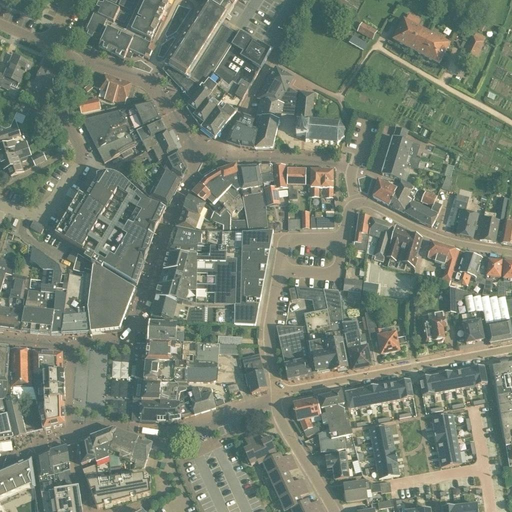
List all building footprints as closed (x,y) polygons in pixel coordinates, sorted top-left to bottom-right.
[(141,0),(125,33),(109,25),(98,49),(123,61),(126,56),(130,58),(132,54),(148,61),(154,47),(149,45),(169,0),(141,0)] [(130,11),(135,0),(120,0),(118,6),(130,11)] [(229,21),(231,18),(228,16),(234,7),(233,7),(237,0),(201,0),(200,2),(229,21)] [(124,24),(128,15),(119,11),(120,11),(100,2),(84,35),(98,41),(107,21),(113,24),(115,20),(124,24)] [(237,36),(230,32),(200,12),(163,71),(195,98),(188,106),(197,113),(194,116),(204,124),(201,128),(215,139),(238,110),(247,93),(270,53),(239,33),(237,36)] [(416,53),(428,32),(418,27),(421,22),(408,15),(406,20),(405,19),(393,41),(416,53)] [(372,41),(377,32),(362,24),(357,33),(372,41)] [(428,32),(416,53),(440,65),(451,44),(428,32)] [(363,51),(367,44),(352,35),(348,42),(363,51)] [(460,60),(472,66),(484,42),(472,36),(460,60)] [(27,74),(31,65),(13,57),(4,77),(0,74),(0,86),(8,90),(11,84),(17,87),(24,73),(27,74)] [(51,90),(57,78),(46,72),(47,71),(41,69),(35,82),(31,80),(27,89),(28,90),(23,101),(35,107),(39,98),(37,97),(38,94),(42,85),(51,90)] [(338,124),(311,122),(313,95),(299,94),(299,97),(283,88),(288,78),(271,69),(254,99),(261,101),(259,107),(280,112),(280,115),(298,116),(296,137),(307,137),(307,142),(336,144),(343,139),(344,131),(338,124)] [(123,104),(130,86),(100,76),(93,89),(107,93),(105,101),(113,103),(113,101),(123,104)] [(82,113),(95,111),(93,101),(80,104),(82,113)] [(136,134),(161,123),(161,122),(152,103),(84,121),(98,151),(112,144),(136,134)] [(26,117),(30,108),(21,104),(16,113),(26,117)] [(280,115),(280,112),(259,107),(257,117),(262,118),(261,123),(256,122),(254,130),(259,131),(255,150),(264,150),(264,149),(272,149),(280,115)] [(244,154),(253,154),(256,132),(251,130),(253,119),(243,117),(230,136),(226,145),(244,154)] [(0,134),(4,133),(18,128),(16,122),(15,120),(13,121),(10,128),(5,130),(0,127),(0,134)] [(142,144),(166,133),(161,123),(136,134),(142,144)] [(406,140),(408,132),(396,128),(393,136),(406,140)] [(0,137),(0,144),(21,139),(19,132),(0,137)] [(177,153),(166,133),(142,144),(142,146),(143,145),(146,153),(123,165),(126,171),(147,160),(151,167),(163,161),(177,153)] [(142,146),(142,144),(136,134),(112,144),(98,151),(104,164),(130,151),(142,146)] [(399,154),(416,159),(419,147),(393,139),(388,153),(398,156),(399,154)] [(0,159),(29,150),(26,142),(15,146),(14,143),(0,147),(0,159)] [(59,155),(67,151),(65,146),(56,150),(59,155)] [(29,150),(0,159),(0,161),(3,170),(8,169),(10,177),(24,173),(21,165),(22,164),(22,163),(27,161),(28,159),(27,158),(31,156),(29,150)] [(35,167),(46,161),(42,153),(31,158),(35,167)] [(171,175),(180,179),(184,172),(185,167),(178,153),(177,153),(163,161),(171,175)] [(421,160),(416,159),(399,154),(398,156),(388,153),(386,161),(406,167),(418,170),(421,160)] [(167,205),(180,179),(171,175),(163,161),(151,167),(131,178),(134,184),(149,199),(167,205)] [(401,181),(406,167),(386,161),(382,175),(401,181)] [(241,191),(238,169),(237,165),(217,172),(206,178),(200,184),(218,202),(225,208),(226,209),(230,219),(231,219),(232,218),(231,215),(236,210),(239,213),(243,208),(239,195),(237,192),(241,191)] [(273,189),(263,190),(264,191),(267,208),(280,206),(278,191),(287,191),(286,167),(272,168),(273,189)] [(262,185),(263,185),(260,168),(238,169),(241,191),(243,201),(244,205),(248,232),(267,229),(266,210),(262,185)] [(262,185),(263,190),(273,189),(272,168),(260,168),(263,185),(262,185)] [(306,171),(297,171),(289,171),(289,186),(289,201),(297,201),(297,192),(292,191),(292,187),(297,187),(305,187),(306,171)] [(320,190),(321,172),(310,172),(310,199),(318,199),(318,190),(320,190)] [(321,172),(320,190),(325,190),(325,199),(332,199),(333,172),(321,172)] [(95,182),(86,197),(153,236),(166,209),(147,202),(119,176),(116,176),(114,175),(111,175),(110,174),(107,174),(100,185),(95,182)] [(451,179),(449,178),(446,177),(441,190),(449,192),(450,185),(454,186),(456,178),(452,177),(451,179)] [(394,195),(396,190),(378,180),(372,197),(389,206),(395,196),(394,195)] [(223,210),(225,208),(218,202),(200,184),(193,193),(200,199),(206,203),(208,201),(213,206),(211,207),(217,212),(216,213),(214,212),(214,213),(220,218),(224,214),(223,210)] [(411,202),(413,203),(414,200),(413,199),(417,192),(412,190),(413,188),(409,186),(408,188),(405,186),(403,186),(402,186),(399,191),(396,190),(394,195),(395,196),(389,206),(404,215),(404,214),(411,202)] [(433,207),(435,203),(437,198),(425,192),(421,203),(432,207),(433,207)] [(87,253),(84,259),(134,289),(136,286),(137,286),(148,251),(153,236),(86,197),(79,193),(55,234),(87,253)] [(467,206),(469,196),(457,193),(455,203),(467,206)] [(184,210),(199,218),(205,205),(190,198),(184,210)] [(506,217),(508,202),(500,200),(497,215),(484,212),(480,241),(495,243),(499,216),(506,217)] [(431,211),(413,203),(411,202),(404,214),(419,223),(431,229),(442,206),(435,203),(433,207),(432,207),(431,211)] [(231,222),(231,219),(230,219),(226,209),(225,208),(223,210),(224,214),(220,218),(214,213),(209,221),(230,229),(230,222),(231,222)] [(204,220),(199,218),(184,210),(177,228),(178,228),(196,232),(197,229),(200,229),(204,220)] [(472,239),(478,216),(462,212),(456,235),(472,239)] [(368,243),(371,221),(371,219),(358,217),(355,243),(360,245),(361,241),(368,243)] [(300,231),(300,220),(288,220),(288,231),(300,231)] [(371,221),(368,243),(366,255),(376,258),(375,260),(376,262),(383,264),(393,228),(371,221)] [(41,235),(45,228),(34,222),(30,229),(41,235)] [(230,222),(230,229),(230,234),(247,233),(245,222),(231,222),(230,222)] [(511,224),(504,223),(500,244),(511,246),(511,224)] [(406,251),(411,236),(396,229),(387,259),(390,260),(387,268),(393,269),(398,254),(401,255),(403,250),(406,251)] [(177,231),(170,252),(201,254),(201,252),(206,252),(208,234),(203,234),(202,236),(177,231)] [(4,233),(0,244),(0,260),(7,263),(15,237),(4,233)] [(255,328),(273,233),(267,233),(256,234),(247,234),(241,234),(240,307),(234,307),(234,309),(234,327),(255,328)] [(192,308),(234,309),(234,307),(240,307),(241,234),(208,234),(206,252),(206,254),(210,254),(210,258),(169,256),(167,256),(163,272),(159,287),(158,290),(157,290),(156,295),(155,299),(177,305),(177,304),(192,308)] [(393,269),(404,273),(406,266),(413,269),(417,261),(416,260),(421,241),(411,236),(406,251),(403,250),(401,255),(398,254),(393,269)] [(452,280),(460,252),(432,243),(428,259),(442,263),(440,268),(445,269),(443,277),(440,285),(448,288),(451,279),(452,280)] [(33,248),(33,249),(31,262),(44,271),(59,267),(33,248)] [(467,276),(473,257),(465,254),(455,283),(461,285),(464,276),(467,276)] [(75,266),(73,271),(91,276),(87,309),(90,334),(91,334),(119,331),(135,290),(134,289),(84,259),(78,255),(75,265),(75,266)] [(486,279),(487,262),(482,261),(482,260),(473,257),(467,276),(464,276),(461,285),(467,287),(470,278),(474,279),(474,280),(475,283),(484,286),(484,288),(486,279)] [(0,330),(20,333),(24,313),(23,312),(24,303),(23,302),(27,278),(14,276),(9,303),(0,301),(0,292),(6,272),(13,274),(15,265),(7,263),(0,260),(0,330)] [(486,279),(484,288),(491,289),(492,279),(500,279),(501,262),(488,261),(487,262),(486,279)] [(511,279),(511,263),(504,263),(503,283),(499,283),(498,298),(505,298),(506,290),(508,290),(509,279),(511,279)] [(28,292),(24,313),(20,333),(28,334),(51,337),(51,334),(61,334),(69,277),(62,276),(59,267),(44,271),(42,287),(40,294),(28,292)] [(61,334),(61,336),(62,336),(90,334),(87,309),(91,276),(73,271),(71,270),(69,277),(61,334)] [(361,294),(363,282),(344,279),(343,292),(361,294)] [(377,297),(378,285),(363,284),(362,296),(377,297)] [(291,302),(299,300),(296,288),(289,290),(291,302)] [(445,314),(456,314),(455,289),(444,289),(445,314)] [(343,324),(341,298),(339,293),(324,291),(328,312),(331,328),(323,330),(325,338),(327,345),(326,345),(331,370),(331,372),(347,369),(342,342),(346,341),(343,325),(343,324)] [(511,339),(511,336),(508,318),(504,301),(504,299),(497,301),(497,298),(489,299),(488,298),(481,299),(480,297),(472,299),(472,297),(464,298),(467,314),(472,313),(478,312),(482,311),(489,345),(511,339)] [(177,305),(155,299),(155,301),(149,323),(172,324),(177,305)] [(317,373),(331,370),(326,345),(327,345),(325,338),(323,330),(331,328),(328,312),(304,316),(309,342),(307,342),(312,367),(315,367),(317,373)] [(474,342),(484,341),(478,312),(472,313),(474,323),(463,325),(465,336),(464,336),(466,345),(474,343),(474,342)] [(367,330),(376,328),(373,313),(364,315),(367,330)] [(441,343),(443,341),(445,340),(444,334),(446,333),(443,314),(434,315),(435,323),(422,325),(426,343),(434,342),(435,342),(438,344),(441,343)] [(343,325),(346,341),(350,362),(351,361),(353,371),(371,368),(367,349),(361,350),(360,342),(361,342),(357,323),(343,324),(343,325)] [(147,343),(184,344),(184,335),(176,335),(177,326),(149,324),(147,343)] [(396,339),(395,335),(394,328),(375,332),(377,345),(380,345),(382,356),(390,354),(390,355),(393,355),(392,354),(399,352),(397,345),(406,344),(405,337),(396,339)] [(287,382),(306,377),(303,362),(307,361),(301,333),(277,339),(287,382)] [(238,345),(242,345),(242,337),(221,337),(220,355),(238,356),(238,345)] [(187,372),(186,384),(210,384),(217,384),(219,356),(219,345),(184,344),(184,346),(147,344),(145,363),(175,364),(175,371),(187,372)] [(8,380),(8,364),(8,350),(0,348),(0,434),(11,432),(7,417),(4,418),(1,402),(3,394),(2,391),(4,391),(4,384),(7,384),(8,380)] [(8,364),(8,380),(11,380),(11,389),(31,389),(30,354),(30,351),(10,351),(10,364),(8,364)] [(62,357),(62,356),(33,355),(36,389),(44,432),(65,427),(64,407),(63,407),(63,402),(65,402),(64,374),(63,374),(62,357)] [(267,391),(258,356),(247,359),(248,366),(243,367),(246,377),(245,377),(248,389),(250,388),(252,395),(267,391)] [(509,401),(511,400),(511,360),(492,364),(499,408),(510,407),(509,401)] [(186,384),(187,372),(175,371),(175,364),(145,363),(136,362),(134,380),(144,381),(174,382),(176,385),(186,385),(186,384)] [(227,364),(218,364),(217,379),(233,374),(230,364),(230,362),(227,362),(227,364)] [(121,363),(121,379),(129,379),(129,363),(121,363)] [(484,368),(473,370),(476,388),(487,386),(484,368)] [(473,370),(462,372),(465,390),(476,388),(473,370)] [(462,372),(452,374),(455,392),(465,390),(462,372)] [(452,374),(440,376),(444,394),(455,392),(452,374)] [(440,376),(430,378),(433,396),(444,394),(440,376)] [(430,378),(419,380),(422,398),(433,396),(430,378)] [(194,398),(190,399),(195,416),(241,400),(236,381),(193,393),(194,398)] [(410,382),(399,384),(402,402),(413,400),(410,382)] [(142,400),(177,402),(178,402),(180,394),(189,391),(189,390),(188,386),(178,386),(143,384),(135,383),(133,401),(142,401),(142,400)] [(399,384),(388,386),(391,404),(402,402),(399,384)] [(388,386),(378,388),(381,406),(391,404),(388,386)] [(378,388),(366,390),(369,408),(381,406),(378,388)] [(191,390),(189,390),(189,391),(180,394),(178,402),(177,402),(177,403),(166,404),(142,403),(142,404),(135,404),(134,422),(141,422),(141,423),(165,424),(179,423),(179,418),(184,418),(184,419),(194,416),(189,400),(191,390)] [(366,390),(356,392),(359,410),(369,408),(366,390)] [(356,392),(345,394),(348,412),(359,410),(356,392)] [(352,437),(345,407),(341,393),(332,395),(333,397),(319,400),(322,411),(325,411),(326,415),(323,416),(321,418),(323,426),(328,425),(330,431),(320,436),(322,454),(346,451),(345,448),(353,446),(351,437),(352,437)] [(7,417),(11,432),(13,439),(25,436),(16,398),(3,401),(7,417)] [(314,433),(312,429),(310,425),(309,421),(320,418),(317,400),(305,403),(294,405),(295,409),(293,409),(296,420),(297,420),(297,423),(300,423),(306,436),(314,433)] [(510,407),(499,408),(505,448),(511,447),(511,451),(511,400),(509,401),(510,407)] [(452,416),(432,419),(434,432),(454,428),(452,416)] [(314,433),(306,436),(307,438),(324,431),(322,424),(312,429),(314,433)] [(390,427),(369,431),(372,444),(392,440),(390,427)] [(434,432),(433,432),(436,445),(457,441),(454,428),(434,432)] [(108,456),(116,432),(113,431),(91,439),(96,462),(96,466),(97,473),(98,476),(111,473),(108,456)] [(130,462),(138,440),(116,432),(108,456),(111,473),(121,471),(119,459),(130,462)] [(264,464),(270,461),(269,458),(275,455),(268,440),(262,443),(258,435),(244,441),(249,450),(243,452),(250,467),(257,464),(258,466),(264,464)] [(81,467),(96,462),(91,439),(76,445),(81,467)] [(138,440),(130,462),(135,464),(134,469),(144,468),(152,445),(138,440)] [(392,440),(372,444),(374,455),(395,452),(392,440)] [(457,441),(436,445),(438,456),(459,452),(457,441)] [(50,452),(53,473),(54,473),(54,476),(57,475),(64,473),(65,473),(68,486),(74,486),(73,483),(72,475),(70,472),(66,448),(50,452)] [(395,452),(374,455),(376,468),(397,465),(395,451),(395,452)] [(50,452),(36,458),(42,494),(56,492),(55,488),(53,473),(50,452)] [(459,452),(438,456),(441,469),(461,465),(459,452)] [(502,454),(491,456),(493,465),(504,463),(502,454)] [(349,479),(346,455),(331,457),(331,458),(326,459),(327,470),(333,469),(334,481),(349,479)] [(275,488),(291,480),(288,474),(297,470),(291,457),(282,461),(280,456),(270,461),(264,464),(267,470),(265,471),(270,483),(272,482),(275,488)] [(0,511),(37,511),(30,461),(18,466),(17,466),(0,473),(0,511)] [(397,465),(376,468),(379,481),(399,477),(397,465)] [(96,466),(83,471),(87,483),(97,510),(151,495),(148,475),(126,478),(110,480),(99,481),(98,476),(97,473),(96,466)] [(292,509),(303,504),(300,498),(308,495),(302,481),(294,485),(291,480),(275,488),(278,495),(276,496),(282,507),(283,506),(286,511),(287,511),(292,510),(292,509)] [(364,483),(345,486),(346,495),(365,492),(365,491),(372,490),(371,486),(371,484),(364,485),(364,483)] [(380,485),(371,486),(372,490),(372,494),(381,493),(381,495),(391,493),(390,483),(380,484),(380,485)] [(42,494),(44,511),(82,511),(79,488),(56,492),(42,494)] [(365,492),(346,495),(347,504),(366,501),(365,492)] [(379,510),(393,508),(392,501),(378,503),(379,510)] [(292,509),(292,510),(292,511),(322,511),(319,503),(311,507),(308,502),(303,504),(292,509)]
